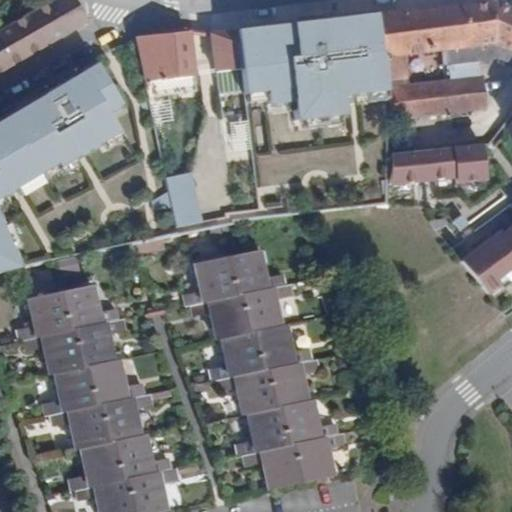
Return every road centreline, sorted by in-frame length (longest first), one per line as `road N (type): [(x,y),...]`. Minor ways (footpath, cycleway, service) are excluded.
road 1 (residential): [(427,511),(442,419),(458,396),(511,356)]
road 2 (residential): [(0,93),(123,0)]
